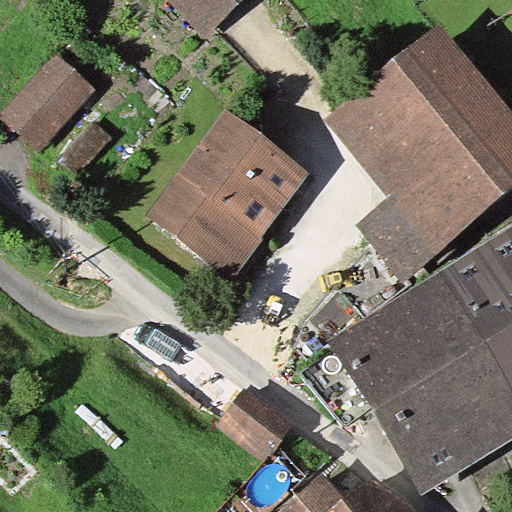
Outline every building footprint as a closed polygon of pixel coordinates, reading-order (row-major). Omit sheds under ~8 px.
[(237,0),(180,0),(209,29),(237,0)] [(511,194),(511,125),(441,37),(334,123),(397,201),(365,227),(407,279),(511,194)] [(89,88),(55,58),(6,113),(40,143),(89,88)] [(305,178),(227,120),(154,217),(232,276),(305,178)] [(511,439),(511,236),(335,343),(425,492),(511,439)] [(404,511),(379,481),(346,509),(324,483),(289,511),(404,511)]
